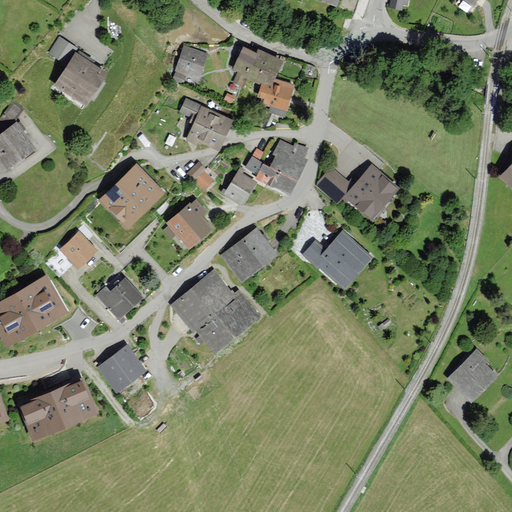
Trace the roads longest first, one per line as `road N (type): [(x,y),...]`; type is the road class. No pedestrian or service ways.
road 1 (residential): [(331,60),(297,194),(242,225),(122,332),(0,365)]
road 2 (residential): [(331,60),(255,40),(199,0)]
road 3 (residential): [(511,27),(466,44),(375,31)]
